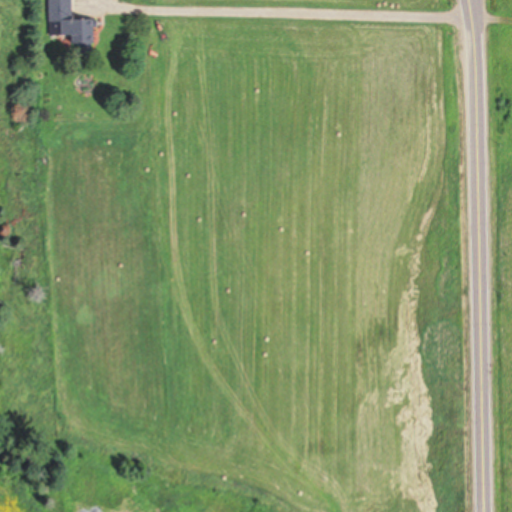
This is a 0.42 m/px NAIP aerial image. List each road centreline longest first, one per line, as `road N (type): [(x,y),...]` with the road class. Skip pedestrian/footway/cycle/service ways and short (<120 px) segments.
road 1 (secondary): [(482,511),(473,0)]
road 2 (residential): [(475,14),(87,5)]
